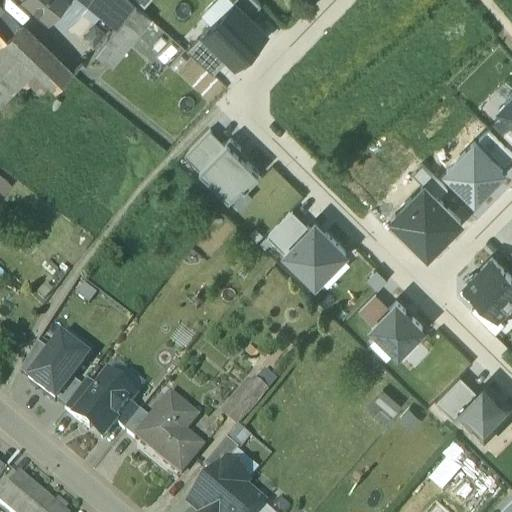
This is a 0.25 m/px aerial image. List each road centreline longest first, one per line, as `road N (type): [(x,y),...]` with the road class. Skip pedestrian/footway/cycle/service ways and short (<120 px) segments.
road 1 (residential): [(424,292),(235,109),(338,0)]
road 2 (track): [(0,384),(167,156),(235,109)]
road 3 (residential): [(0,413),(114,511)]
road 4 (residential): [(424,292),(511,205)]
road 5 (residential): [(511,376),(424,292)]
